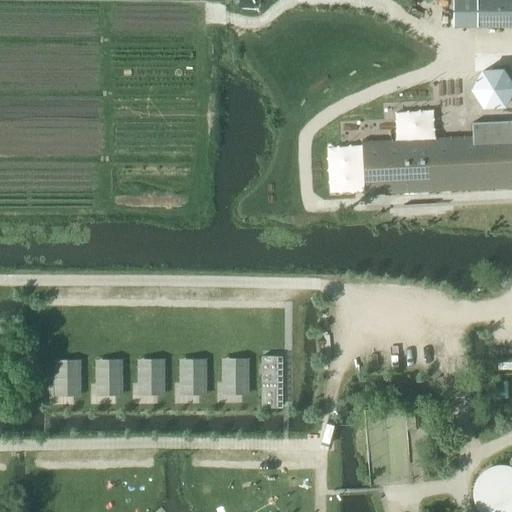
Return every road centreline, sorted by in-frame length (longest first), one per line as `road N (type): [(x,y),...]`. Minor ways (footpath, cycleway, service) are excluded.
road 1 (track): [(359,310),(340,287),(0,280)]
road 2 (track): [(323,447),(0,450)]
road 3 (track): [(358,0),(289,2),(258,23),(218,15),(209,0)]
road 4 (track): [(511,309),(359,310)]
road 5 (track): [(359,310),(323,447)]
